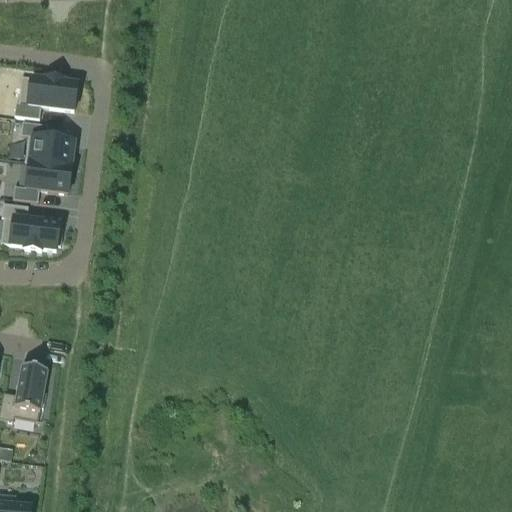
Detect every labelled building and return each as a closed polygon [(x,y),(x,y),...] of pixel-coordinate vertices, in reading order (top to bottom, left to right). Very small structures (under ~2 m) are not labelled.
[(123,32),(123,6),(85,5),(85,32),(123,32)] [(0,39),(35,46),(40,22),(0,14),(0,39)] [(16,108),(14,120),(39,124),(40,111),(73,115),(77,88),(63,87),(63,84),(46,82),(45,84),(21,81),(18,108),(16,108)] [(24,167),(29,168),(29,167),(70,172),(74,146),(46,142),(47,130),(22,127),(21,140),(28,140),(24,167)] [(67,198),(70,172),(29,167),(29,168),(26,192),(14,191),(12,204),(37,207),(39,195),(67,198)] [(3,223),(0,248),(24,251),(24,253),(41,255),(41,253),(56,255),(56,250),(60,250),(63,233),(59,233),(59,228),(26,224),(28,211),(3,208),(1,222),(3,223)] [(3,398),(0,414),(0,423),(13,426),(14,422),(38,427),(40,412),(43,413),(46,397),(43,397),(47,375),(22,371),(16,400),(3,398)] [(0,498),(0,511),(29,511),(30,511),(15,510),(15,500),(0,498)]
